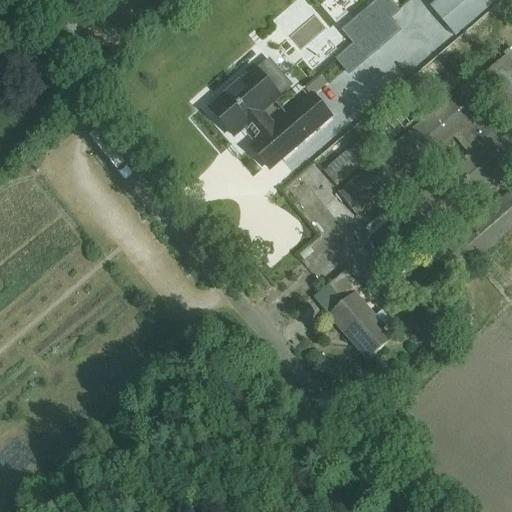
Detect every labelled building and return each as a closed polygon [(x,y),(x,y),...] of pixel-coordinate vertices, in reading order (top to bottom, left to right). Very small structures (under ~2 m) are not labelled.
[(374,26),(368,31),(381,47),(399,32),(389,20),(398,13),(387,0),(382,0),(365,15),(374,26)] [(438,0),(431,7),(456,37),(499,0),(438,0)] [(426,24),(408,34),(417,50),(435,40),(426,24)] [(490,81),(510,103),(511,101),(511,82),(505,74),(511,67),(511,53),(509,50),(503,55),(505,57),(485,73),(491,80),(490,81)] [(236,88),(211,110),(234,137),(246,127),(259,142),(252,149),(270,170),(325,122),(330,117),(312,96),(275,128),(262,113),(279,98),(253,68),(233,85),(236,88)] [(511,173),(511,136),(503,127),(496,133),(479,113),(488,106),(468,83),(339,193),(359,217),(454,136),(470,155),(376,237),(401,267),(511,172),(511,173)] [(365,137),(324,172),(337,188),(379,152),(365,137)] [(301,210),(310,206),(300,187),(291,191),(301,210)] [(454,279),(511,228),(511,191),(436,258),(454,279)] [(367,360),(392,338),(356,295),(361,290),(346,272),(328,288),(343,305),(329,316),(367,360)]
